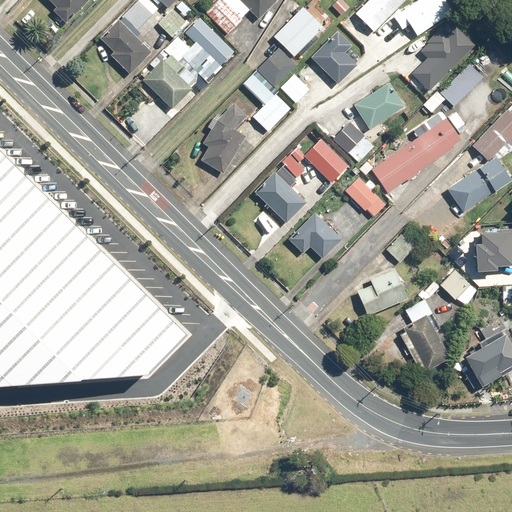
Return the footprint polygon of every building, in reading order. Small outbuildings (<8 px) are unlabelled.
[(68,23),(89,0),(50,0),(57,6),(53,10),(68,23)] [(191,10),(181,0),(169,0),(168,2),(173,6),(175,4),(186,15),(191,10)] [(218,0),(217,0),(206,13),(229,33),(241,20),(218,0)] [(237,0),(257,18),(274,0),(237,0)] [(344,0),(336,0),(331,6),(342,16),(351,6),(344,0)] [(369,0),(359,11),(376,28),(404,0),(369,0)] [(445,0),(417,0),(393,16),(410,40),(453,12),(445,0)] [(153,13),(140,1),(124,17),(137,30),(153,13)] [(168,3),(153,17),(171,37),(186,22),(168,3)] [(278,37),(296,54),(323,27),(306,9),(278,37)] [(198,16),(184,30),(220,64),(233,50),(198,16)] [(129,75),(151,52),(118,20),(96,43),(129,75)] [(428,54),(411,72),(429,89),(473,44),(455,27),(449,33),(441,25),(420,46),(428,54)] [(335,29),(310,56),(339,83),(358,63),(345,50),(351,44),(335,29)] [(256,68),(274,86),(295,64),(277,47),(256,68)] [(144,81),(170,105),(190,85),(163,60),(144,81)] [(281,88),(295,102),(309,89),(294,74),(281,88)] [(405,106),(389,81),(354,103),(370,128),(405,106)] [(423,103),(431,112),(445,100),(437,90),(423,103)] [(290,108),(276,94),(253,117),(267,131),(290,108)] [(224,173),(246,135),(234,128),(247,115),(234,102),(220,115),(216,119),(217,120),(203,143),(209,147),(201,160),(224,173)] [(511,112),(508,108),(472,145),(487,160),(506,140),(511,145),(511,112)] [(463,141),(446,117),(372,168),(389,192),(463,141)] [(375,144),(349,120),(332,138),(358,162),(375,144)] [(349,164),(321,137),(304,155),(333,182),(349,164)] [(0,147),(0,380),(155,369),(190,332),(0,147)] [(511,179),(495,155),(448,188),(464,212),(511,179)] [(307,201),(275,170),(254,192),(287,222),(307,201)] [(386,203),(359,176),(345,191),(372,218),(386,203)] [(329,226),(314,212),(288,238),(303,253),(310,246),(323,259),(342,239),(329,226)] [(476,243),(478,269),(495,268),(494,263),(511,261),(511,225),(498,227),(498,229),(479,231),(480,243),(476,243)] [(402,233),(386,248),(399,262),(415,247),(402,233)] [(408,299),(395,267),(369,277),(372,285),(357,291),(367,315),(386,307),(408,299)] [(471,283),(455,268),(440,285),(457,300),(471,283)] [(433,280),(419,293),(425,299),(439,287),(433,280)] [(511,290),(503,290),(502,304),(511,304),(511,290)] [(411,322),(402,326),(405,332),(401,334),(421,371),(425,368),(426,370),(450,357),(427,315),(432,312),(424,299),(404,309),(411,322)] [(476,374),(483,386),(502,375),(499,369),(511,361),(511,341),(506,332),(465,356),(476,374)]
